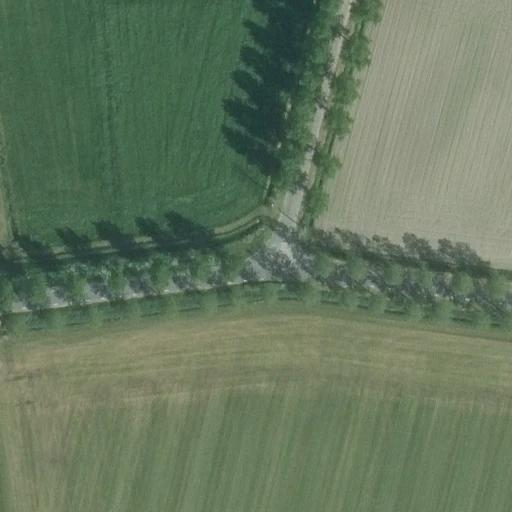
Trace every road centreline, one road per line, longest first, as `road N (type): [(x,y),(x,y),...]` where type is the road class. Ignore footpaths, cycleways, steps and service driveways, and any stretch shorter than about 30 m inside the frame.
road 1 (unclassified): [(277,266),(0,303)]
road 2 (unclassified): [(277,266),(340,0)]
road 3 (unclassified): [(511,296),(277,266)]
